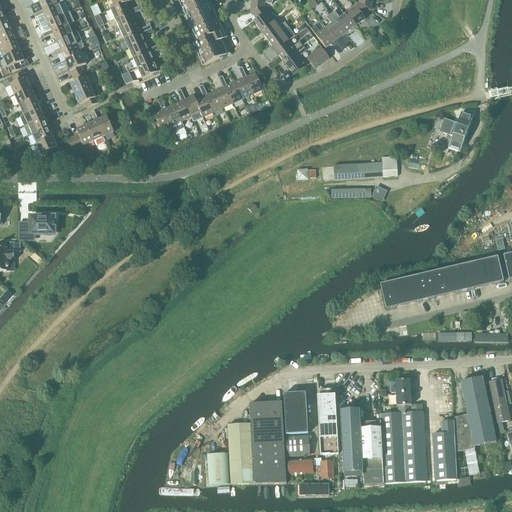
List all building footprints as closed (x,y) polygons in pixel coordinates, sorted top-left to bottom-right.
[(56,0),(44,0),(39,3),(43,11),(43,13),(59,5),(56,0)] [(73,0),(72,1),(76,10),(80,8),(77,0),(73,0)] [(127,2),(128,3),(132,1),(131,0),(111,0),(115,8),(127,2)] [(207,65),(222,58),(227,55),(220,42),(225,39),(207,0),(183,0),(202,40),(197,43),(207,65)] [(272,0),(252,0),(251,12),(264,9),(265,4),(272,5),(272,0)] [(372,0),(359,0),(359,4),(366,8),(371,11),(372,0)] [(127,2),(115,8),(110,10),(115,20),(132,12),(131,11),(128,3),(127,2)] [(366,8),(359,4),(345,14),(355,27),(365,20),(363,17),(371,11),(366,8)] [(48,23),(64,15),(59,5),(43,13),(43,11),(38,13),(40,17),(44,15),(48,23)] [(120,30),(136,22),(133,14),(137,12),(136,9),(131,11),(132,12),(115,20),(120,30)] [(261,32),(274,22),(264,9),(251,12),(257,20),(254,22),(261,32)] [(355,27),(345,14),(340,18),(335,12),(331,15),(346,34),(355,27)] [(64,15),(48,23),(51,30),(52,32),(68,25),(74,23),(69,13),(64,15)] [(346,34),(331,15),(327,18),(332,24),(326,28),(336,41),(346,34)] [(6,22),(0,24),(0,36),(10,32),(6,22)] [(141,32),(140,30),(136,22),(120,30),(124,40),(141,32)] [(274,22),(261,32),(269,42),(288,27),(285,23),(279,28),(274,22)] [(57,42),(72,35),(68,25),(52,32),(51,30),(47,33),(49,36),(53,34),(57,42)] [(336,41),(326,28),(320,32),(315,26),(311,29),(326,49),(336,41)] [(288,27),(269,42),(276,52),(289,42),(295,37),(291,31),(288,27)] [(128,49),(145,42),(142,34),(146,32),(145,28),(140,30),(141,32),(124,40),(128,49)] [(0,48),(15,42),(10,32),(0,36),(0,48)] [(72,35),(57,42),(60,50),(61,52),(81,43),(82,43),(77,33),(72,35)] [(0,50),(4,58),(19,51),(15,42),(0,48),(0,50)] [(150,52),(149,50),(145,42),(128,49),(133,59),(150,52)] [(289,42),(276,52),(283,61),(302,46),(299,42),(293,47),(289,42)] [(86,52),(81,43),(61,52),(60,50),(56,52),(58,56),(62,54),(66,62),(81,55),(81,54),(86,52)] [(294,76),(307,67),(299,55),(305,50),(302,46),(283,61),(294,76)] [(150,52),(133,59),(137,69),(154,61),(151,54),(156,52),(154,48),(149,50),(150,52)] [(317,51),(325,62),(329,59),(321,48),(317,51)] [(19,51),(4,58),(11,74),(22,69),(19,64),(24,62),(19,51)] [(325,62),(317,51),(312,55),(320,66),(325,62)] [(72,77),(83,72),(81,67),(86,65),(81,55),(66,62),(72,77)] [(307,59),(315,70),(320,66),(312,55),(307,59)] [(154,61),(137,69),(142,80),(159,72),(160,73),(165,71),(163,67),(158,69),(154,61)] [(75,95),(90,88),(83,72),(72,77),(75,83),(70,85),(75,95)] [(7,80),(10,86),(14,96),(30,89),(23,73),(7,80)] [(245,79),(253,95),(263,91),(255,74),(247,78),(244,73),(241,74),(243,79),(245,79)] [(245,79),(243,79),(235,83),(243,100),(253,95),(245,79)] [(243,100),(235,83),(227,87),(225,82),(221,83),(223,88),(225,88),(233,105),(243,100)] [(98,104),(97,103),(95,98),(98,97),(100,94),(96,86),(90,88),(75,95),(79,106),(84,103),(87,109),(98,104)] [(215,92),(223,109),(233,105),(225,88),(223,88),(215,92)] [(19,106),(35,99),(30,89),(14,96),(19,106)] [(223,109),(215,92),(207,96),(205,91),(201,92),(204,98),(206,97),(213,113),(223,109)] [(183,95),(180,97),(182,102),(184,101),(192,118),(194,123),(203,118),(195,101),(196,101),(194,97),(186,100),(183,95)] [(206,97),(204,98),(196,101),(195,101),(203,118),(213,113),(206,97)] [(35,99),(19,106),(23,116),(39,109),(35,99)] [(184,101),(182,102),(174,106),(182,123),(192,118),(184,101)] [(164,104),(160,106),(162,111),(164,110),(172,127),(175,133),(184,129),(182,123),(174,106),(166,109),(164,104)] [(257,104),(247,108),(250,115),(259,110),(257,104)] [(23,116),(20,117),(24,127),(43,118),(39,109),(23,116)] [(164,110),(162,111),(154,115),(157,122),(152,125),(157,134),(172,127),(164,110)] [(460,153),(467,135),(471,123),(470,122),(471,117),(463,114),(461,119),(460,118),(458,124),(444,119),(440,132),(453,137),(449,149),(460,153)] [(106,144),(103,138),(104,137),(97,121),(98,121),(96,116),(92,118),(94,122),(87,126),(94,142),(94,141),(97,148),(106,144)] [(97,121),(104,137),(114,133),(106,117),(98,121),(97,121)] [(43,118),(24,127),(29,137),(32,135),(48,128),(43,118)] [(94,142),(87,126),(76,131),(78,135),(73,138),(78,149),(94,142)] [(37,145),(52,138),(48,128),(32,135),(37,145)] [(52,138),(37,145),(31,148),(36,158),(49,152),(50,154),(56,153),(57,148),(52,138)] [(67,140),(72,151),(78,149),(73,138),(67,140)] [(360,180),(398,178),(397,157),(382,158),(382,164),(359,165),(360,180)] [(420,162),(408,160),(407,168),(419,170),(420,162)] [(357,166),(341,166),(342,180),(357,180),(357,166)] [(316,179),(315,171),(308,172),(308,170),(296,171),(297,182),(308,181),(308,179),(316,179)] [(387,192),(376,188),(371,199),(382,204),(387,192)] [(331,190),(331,199),(371,198),(371,189),(331,190)] [(257,210),(252,203),(247,208),(252,214),(257,210)] [(30,218),(30,234),(31,234),(31,235),(54,234),(54,217),(45,217),(45,216),(39,217),(39,218),(30,218)] [(0,272),(5,273),(5,261),(14,261),(14,253),(20,253),(20,243),(4,243),(4,249),(0,249),(0,272)] [(511,280),(511,254),(503,256),(509,281),(511,280)] [(497,258),(478,262),(484,287),(503,283),(497,258)] [(459,267),(465,292),(484,287),(478,262),(459,267)] [(439,272),(445,297),(465,292),(459,267),(439,272)] [(420,276),(426,301),(445,297),(439,272),(420,276)] [(400,281),(406,306),(426,301),(420,276),(400,281)] [(400,281),(380,286),(386,311),(406,306),(400,281)] [(471,345),(471,335),(437,335),(437,344),(471,345)] [(383,339),(383,346),(427,345),(427,337),(383,339)] [(480,475),(474,447),(496,443),(483,378),(460,383),(467,416),(454,419),(454,422),(457,481),(470,478),(470,477),(480,475)] [(396,389),(391,389),(391,394),(396,394),(411,393),(410,381),(403,381),(395,381),(396,389)] [(498,424),(510,421),(501,381),(489,383),(498,424)] [(332,395),(331,389),(320,389),(321,396),(317,396),(320,456),(338,455),(335,395),(332,395)] [(305,391),(303,391),(283,392),(286,436),(308,434),(305,391)] [(411,393),(396,394),(397,407),(398,407),(399,410),(399,414),(411,413),(411,410),(411,406),(412,406),(411,393)] [(249,405),(254,485),(286,485),(286,479),(282,403),(249,405)] [(360,411),(340,412),(343,475),(363,473),(360,423),(360,411)] [(399,414),(381,415),(384,485),(427,483),(423,413),(411,413),(399,414)] [(381,422),(360,423),(363,473),(364,486),(384,485),(381,422)] [(457,481),(454,422),(441,422),(442,435),(433,435),(436,482),(455,481),(457,481)] [(252,486),(249,425),(228,426),(232,487),(252,486)] [(287,458),(309,457),(308,437),(286,438),(287,458)] [(313,459),(288,461),(289,478),(313,477),(313,459)] [(321,463),(322,480),(334,480),(333,462),(321,463)] [(297,487),(298,499),(334,498),(334,485),(297,487)]
